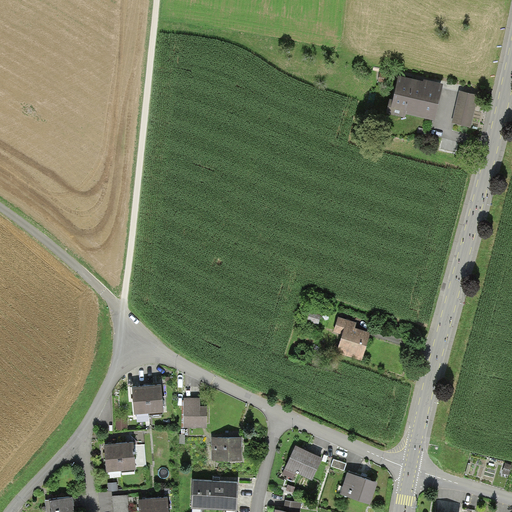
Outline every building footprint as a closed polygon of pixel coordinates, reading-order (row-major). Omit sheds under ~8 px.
[(393,101),(389,101),(386,115),(406,120),(407,116),(436,123),(444,86),(415,80),(398,76),(393,101)] [(459,92),(452,122),(471,126),(478,96),(459,92)] [(309,301),(303,320),(317,325),(323,305),(309,301)] [(342,332),(336,350),(362,357),(370,329),(355,324),(356,320),(338,315),(334,330),(342,332)] [(302,343),(300,349),(305,351),(308,345),(302,343)] [(133,383),(135,410),(136,410),(137,413),(162,411),(162,407),(163,407),(162,381),(133,383)] [(184,396),(184,426),(207,426),(207,403),(201,403),(200,396),(184,396)] [(127,416),(117,417),(118,430),(128,429),(127,416)] [(242,434),(212,435),(212,457),(242,456),(242,444),(242,434)] [(104,440),(107,467),(108,467),(108,471),(135,469),(134,465),(136,465),(134,437),(104,440)] [(295,442),(282,472),(293,477),(296,470),(312,477),(322,454),(308,448),(295,442)] [(148,465),(146,444),(136,445),(137,466),(148,465)] [(334,457),(332,464),(344,468),(346,462),(334,457)] [(347,468),(340,491),(370,501),(378,479),(365,474),(347,468)] [(215,477),(192,476),(192,504),(237,506),(238,478),(215,477)] [(51,511),(50,511),(75,511),(73,492),(50,495),(50,497),(46,498),(48,511),(51,511)] [(111,495),(112,511),(129,511),(128,493),(111,495)] [(139,495),(139,511),(169,511),(168,494),(139,495)] [(286,498),(284,508),(300,510),(302,501),(286,498)]
